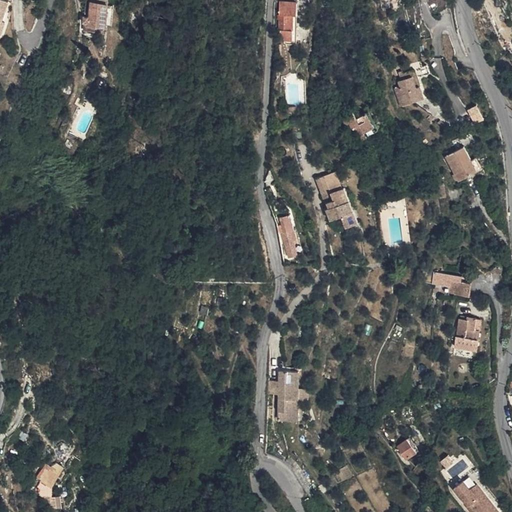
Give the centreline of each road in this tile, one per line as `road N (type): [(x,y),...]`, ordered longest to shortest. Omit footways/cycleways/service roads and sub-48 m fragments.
road 1 (residential): [(260,466),(262,351),(275,283),(260,179),(270,0)]
road 2 (tertiary): [(461,0),(469,45),(508,136),(511,174)]
road 3 (tertiary): [(511,343),(499,394),(511,471)]
